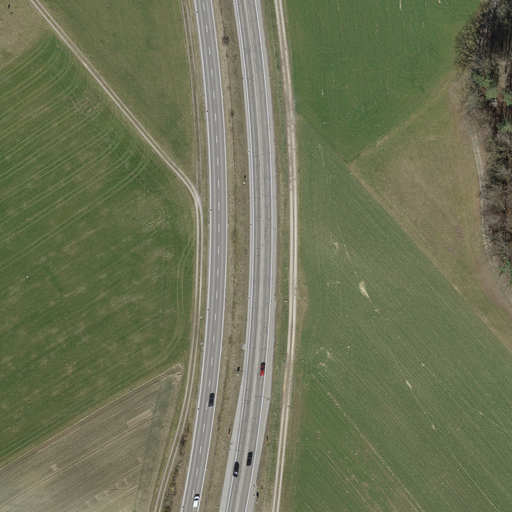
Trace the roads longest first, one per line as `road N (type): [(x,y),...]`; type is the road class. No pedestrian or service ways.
road 1 (track): [(185,0),(204,221),(192,383),(157,511)]
road 2 (primary): [(189,511),(218,257),(216,120),(202,0)]
road 3 (trunk): [(241,0),(258,183),(257,303),(232,511)]
road 4 (trunk): [(241,511),(268,244),(251,0)]
road 5 (track): [(276,511),(294,196),(278,0)]
road 6 (track): [(511,300),(498,276),(471,116),(472,73),(495,0)]
road 7 (track): [(201,178),(183,174),(36,0)]
